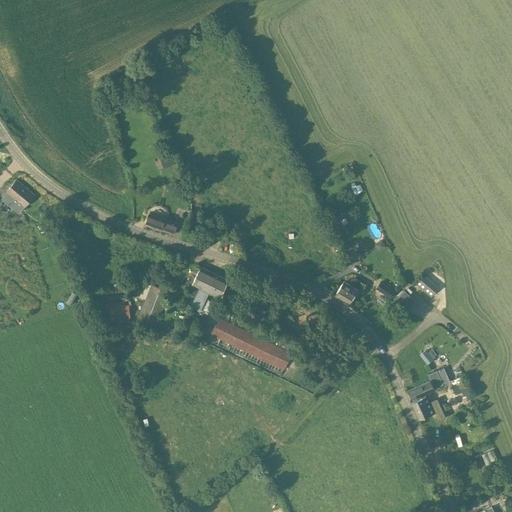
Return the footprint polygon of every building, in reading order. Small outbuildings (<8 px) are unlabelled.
[(174,164),(168,152),(164,154),(169,166),(174,164)] [(25,206),(34,195),(16,180),(6,191),(25,206)] [(1,211),(9,216),(14,208),(6,203),(1,211)] [(173,233),(177,222),(149,212),(145,224),(173,233)] [(343,229),(336,216),(329,220),(337,233),(343,229)] [(192,284),(200,288),(191,306),(208,314),(213,302),(206,299),(209,292),(219,297),(227,280),(200,267),(192,284)] [(166,274),(171,276),(174,270),(168,268),(166,274)] [(422,273),(414,283),(430,297),(438,287),(422,273)] [(361,292),(366,284),(354,277),(350,284),(344,280),(335,295),(349,303),(357,290),(361,292)] [(391,298),(396,291),(382,281),(377,289),(391,298)] [(155,327),(170,292),(152,283),(137,319),(155,327)] [(415,301),(404,291),(395,301),(406,311),(415,301)] [(261,295),(257,301),(265,306),(269,300),(261,295)] [(128,300),(108,302),(110,322),(129,320),(128,300)] [(266,310),(259,321),(265,324),(272,314),(266,310)] [(219,319),(212,335),(284,370),(292,354),(219,319)] [(428,364),(433,360),(425,350),(420,354),(428,364)] [(412,399),(436,389),(434,384),(439,382),(436,376),(431,379),(408,389),(412,399)] [(471,391),(467,382),(452,388),(454,395),(462,392),(463,394),(471,391)] [(420,419),(434,413),(426,396),(412,402),(420,419)] [(483,453),(485,462),(496,459),(494,450),(483,453)]
